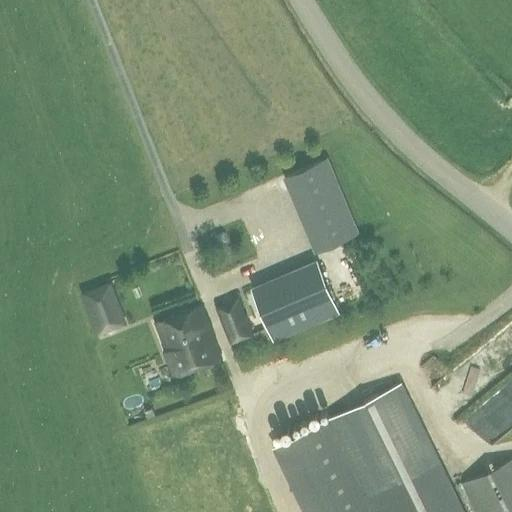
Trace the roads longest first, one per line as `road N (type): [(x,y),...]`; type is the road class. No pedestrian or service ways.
road 1 (unknown): [(511,303),(395,353),(237,395),(282,511)]
road 2 (tertiary): [(511,222),(367,99),(303,0)]
